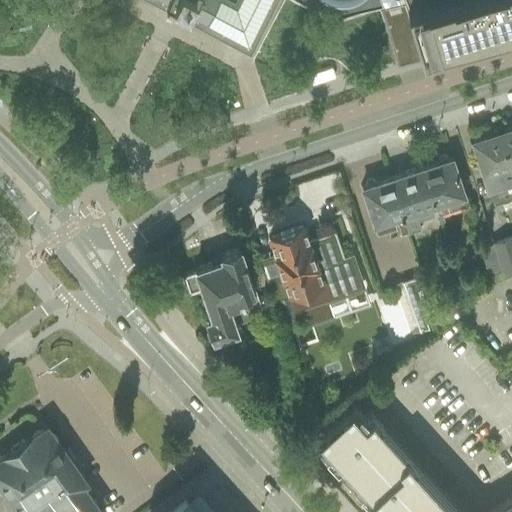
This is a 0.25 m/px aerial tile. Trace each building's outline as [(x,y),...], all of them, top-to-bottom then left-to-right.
[(163,0),(248,44),(270,0),(289,0),(335,23),(379,9),(404,1),(407,10),(439,0),(163,0)] [(404,1),(379,9),(396,63),(420,57),(471,43),(491,37),(511,31),(511,0),(439,0),(407,10),(404,1)] [(511,126),(499,131),(511,169),(511,126)] [(511,169),(499,131),(473,140),(479,159),(484,174),(493,200),(494,202),(511,196),(511,169)] [(438,160),(422,165),(435,204),(438,214),(468,204),(465,194),(466,194),(464,188),(462,188),(452,157),(453,156),(453,155),(447,156),(445,154),(439,156),(438,160)] [(418,167),(390,176),(408,231),(416,229),(419,228),(417,220),(433,215),(430,205),(432,205),(435,204),(422,165),(419,166),(418,167)] [(408,231),(390,176),(376,181),(373,178),(366,180),(366,184),(360,186),(360,187),(362,186),(373,218),(371,219),(372,224),(373,224),(376,234),(396,227),(393,218),(399,215),(400,217),(395,219),(400,234),(408,231)] [(281,273),(266,278),(278,313),(342,291),(340,285),(341,285),(339,280),(356,274),(358,279),(361,278),(352,252),(342,255),(334,232),(308,240),(306,236),(304,230),(302,225),(269,236),(275,255),(279,265),(281,272),(281,273)] [(511,234),(493,241),(493,242),(502,269),(504,276),(511,269),(511,234)] [(502,269),(493,242),(480,246),(488,274),(502,269)] [(208,332),(209,332),(213,332),(214,336),(236,327),(233,319),(261,309),(239,248),(221,254),(222,257),(195,267),(196,268),(183,273),(189,290),(202,286),(212,315),(207,317),(209,320),(205,324),(208,332)] [(368,413),(368,414),(364,417),(352,404),(315,438),(326,451),(323,454),(336,468),(339,465),(360,488),(357,491),(370,504),(373,501),(382,511),(511,511),(511,497),(489,511),(459,511),(369,414),(368,413)] [(0,489),(0,511),(29,511),(44,502),(50,511),(99,511),(79,482),(82,480),(45,427),(28,439),(27,437),(24,439),(18,438),(9,444),(8,449),(4,452),(6,454),(0,458),(0,480),(4,487),(0,489)] [(195,511),(185,501),(184,499),(169,511),(195,511)]
